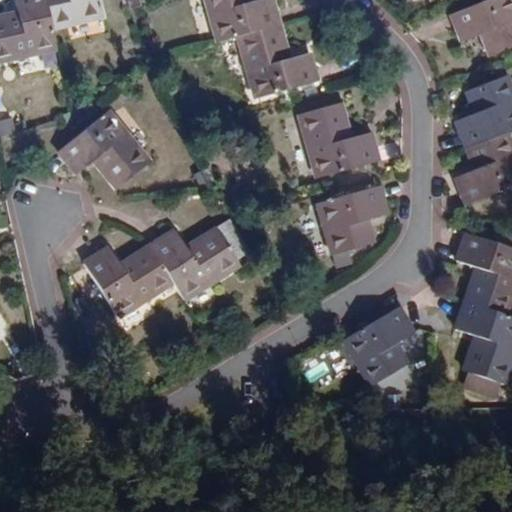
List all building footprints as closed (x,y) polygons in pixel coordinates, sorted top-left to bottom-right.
[(0,17),(0,63),(57,50),(52,29),(45,0),(15,0),(18,13),(0,17)] [(45,0),(52,29),(103,17),(99,0),(45,0)] [(252,0),(205,0),(219,43),(237,38),(281,26),(274,0),(258,0),(253,2),(252,0)] [(490,58),(511,48),(511,0),(490,0),(452,15),(461,42),(481,35),(490,58)] [(311,54),(290,59),(281,26),(237,38),(255,99),(319,82),(311,54)] [(476,113),(456,122),(467,151),(508,134),(511,132),(511,87),(508,77),(467,92),(476,113)] [(372,133),(353,139),(341,103),(300,115),(318,178),(379,161),(372,133)] [(117,190),(151,161),(108,111),(58,152),(77,174),(93,161),(117,190)] [(298,115),(285,118),(299,170),(312,167),(298,115)] [(466,207),(511,187),(511,143),(508,134),(467,151),(475,171),(456,179),(466,207)] [(369,221),(388,215),(379,186),(319,204),(332,255),(375,243),(369,221)] [(186,245),(175,230),(149,247),(172,283),(185,300),(240,264),(214,226),(186,245)] [(456,262),(476,269),(464,301),(507,316),(511,301),(511,250),(466,234),(456,262)] [(118,318),(172,283),(149,247),(121,265),(110,246),(84,264),(118,318)] [(505,386),(511,366),(511,318),(507,316),(464,301),(454,330),(475,338),(463,371),(505,386)] [(415,334),(399,309),(343,341),(370,388),(408,365),(396,344),(415,334)]
